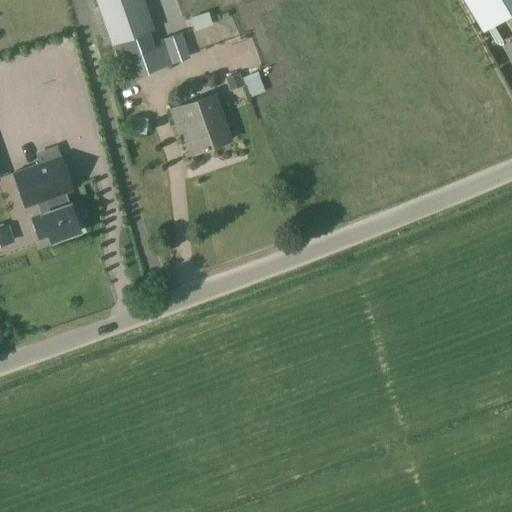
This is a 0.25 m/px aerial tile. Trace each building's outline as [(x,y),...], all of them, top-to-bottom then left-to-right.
[(158,0),(123,0),(100,8),(126,83),(192,58),(184,33),(172,37),(158,0)] [(511,0),(472,0),(488,27),(511,12),(511,0)] [(498,44),(503,40),(495,26),(489,30),(498,44)] [(75,50),(69,52),(67,46),(54,51),(63,76),(82,70),(75,50)] [(222,75),(238,69),(243,85),(258,80),(251,62),(237,67),(234,59),(219,65),(222,75)] [(214,95),(172,109),(179,127),(185,125),(188,133),(184,135),(190,154),(230,140),(214,95)] [(59,155),(13,171),(25,207),(38,202),(64,194),(73,191),(59,155)] [(268,194),(289,176),(271,156),(250,174),(268,194)] [(64,194),(38,202),(43,217),(33,220),(40,241),(49,237),(51,244),(77,234),(64,194)]
